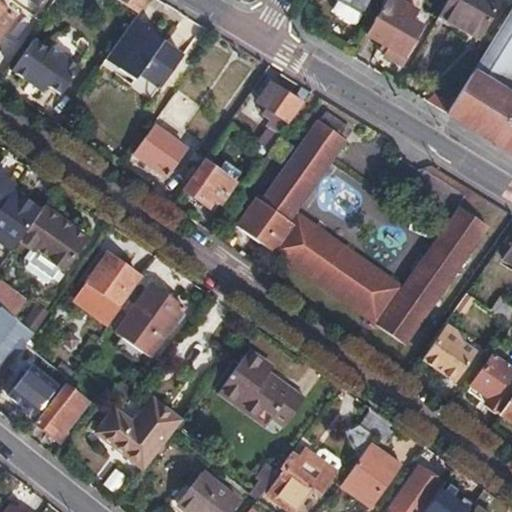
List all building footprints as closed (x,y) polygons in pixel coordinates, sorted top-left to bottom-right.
[(8,0),(30,15),(40,0),(8,0)] [(116,0),(137,13),(145,0),(116,0)] [(362,11),(343,0),(339,0),(334,8),(336,15),(351,23),(356,22),(362,11)] [(343,0),(362,11),(364,12),(369,0),(343,0)] [(386,0),(384,3),(386,5),(370,35),(389,48),(385,55),(402,65),(424,28),(391,8),(394,0),(386,0)] [(448,0),(440,15),(480,37),(501,0),(448,0)] [(0,8),(0,31),(12,16),(0,8)] [(511,9),(484,55),(447,113),(511,152),(511,94),(508,92),(511,84),(511,9)] [(133,19),(105,59),(135,80),(139,74),(160,88),(182,56),(145,31),(147,28),(133,19)] [(33,40),(11,70),(44,93),(49,85),(62,95),(78,71),(33,40)] [(259,103),(279,116),(289,123),(301,105),(270,85),(259,103)] [(164,115),(175,122),(189,101),(179,94),(164,115)] [(189,101),(175,122),(182,127),(196,107),(189,101)] [(255,199),(237,224),(287,261),(361,312),(406,344),(420,323),(486,227),(458,208),(397,296),(363,272),(287,221),(348,132),(320,115),(314,123),(313,123),(259,202),(255,199)] [(279,116),(260,144),(270,151),(279,138),(289,123),(279,116)] [(151,127),(133,154),(165,176),(184,149),(151,127)] [(270,151),(266,156),(278,163),(290,146),(279,138),(270,151)] [(219,158),(211,169),(231,183),(240,171),(219,158)] [(231,183),(211,169),(205,164),(185,193),(207,209),(213,201),(218,204),(232,184),(231,183)] [(0,178),(0,203),(12,187),(0,178)] [(11,191),(0,206),(0,244),(10,252),(18,241),(40,211),(11,191)] [(40,211),(18,241),(36,254),(28,265),(54,283),(85,238),(43,207),(40,211)] [(78,297),(112,322),(120,310),(119,307),(139,279),(107,256),(78,297)] [(0,281),(0,306),(14,317),(26,300),(0,281)] [(150,284),(114,333),(149,357),(185,308),(150,284)] [(0,363),(20,339),(27,344),(35,333),(14,317),(0,306),(0,363)] [(27,344),(26,345),(37,355),(53,333),(41,324),(35,333),(27,344)] [(443,331),(422,361),(455,384),(468,366),(476,354),(462,344),(457,333),(446,326),(443,331)] [(250,350),(219,394),(256,420),(261,413),(283,428),(303,399),(261,368),(266,362),(250,350)] [(487,406),(499,414),(511,395),(511,371),(493,359),(473,387),(491,400),(487,406)] [(32,367),(9,396),(34,416),(57,387),(32,367)] [(66,385),(35,424),(51,436),(56,430),(62,434),(87,402),(66,385)] [(511,395),(499,414),(511,422),(511,395)] [(114,411),(97,433),(142,468),(179,421),(151,400),(132,424),(114,411)] [(361,423),(359,425),(376,438),(384,444),(396,429),(371,411),(361,423)] [(376,438),(359,425),(345,433),(359,462),(370,446),(376,438)] [(359,462),(340,487),(369,507),(397,467),(370,446),(359,462)] [(317,496),(333,475),(314,462),(316,459),(312,456),(305,451),(300,459),(291,453),(278,471),(281,474),(264,498),(276,507),(279,502),(291,511),(307,489),(317,496)] [(312,456),(316,459),(314,462),(333,475),(338,467),(338,461),(323,451),(316,452),(312,456)] [(418,511),(424,511),(443,485),(417,467),(387,511),(404,511),(409,505),(418,511)] [(201,475),(179,504),(189,511),(231,511),(238,504),(201,475)] [(424,511),(466,511),(468,509),(454,499),(457,496),(443,485),(424,511)]
